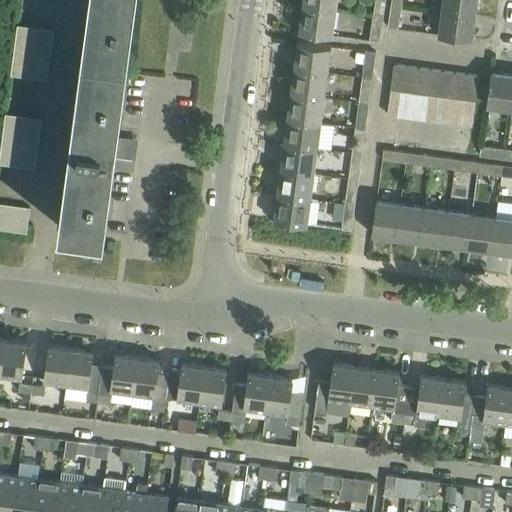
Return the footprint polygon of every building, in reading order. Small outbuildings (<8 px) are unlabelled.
[(134,20),(136,0),(89,0),(88,14),(134,20)] [(336,8),(337,0),(303,0),(303,2),(300,2),(300,3),(303,3),(303,4),(336,8)] [(384,15),(385,0),(375,0),(373,13),(384,15)] [(476,13),(477,0),(443,0),(442,8),(476,13)] [(399,27),(402,3),(391,1),(388,26),(399,27)] [(333,34),(336,8),(303,4),(299,30),(333,34)] [(472,37),(476,13),(442,8),(439,32),(472,37)] [(380,40),(384,15),(373,13),(369,39),(380,40)] [(118,135),(134,20),(88,14),(59,223),(58,225),(106,232),(117,145),(133,147),(132,156),(133,157),(135,146),(111,143),(113,134),(118,135)] [(27,49),(30,25),(18,23),(15,48),(27,49)] [(39,51),(42,26),(30,25),(27,49),(39,51)] [(51,53),(54,28),(42,26),(39,51),(51,53)] [(328,70),(331,44),(298,40),(294,65),(292,65),(328,70)] [(23,74),(27,49),(15,48),(11,73),(23,74)] [(373,76),(376,50),(366,48),(362,74),(373,76)] [(35,76),(39,51),(27,49),(23,74),(35,76)] [(47,78),(51,53),(39,51),(35,76),(47,78)] [(403,90),(406,65),(394,63),(391,88),(403,90)] [(324,95),(328,70),(292,65),(292,66),(294,66),(291,90),(288,90),(288,91),(291,91),(324,95)] [(415,91),(419,66),(406,65),(403,90),(415,91)] [(427,93),(431,68),(419,66),(415,91),(427,93)] [(440,94),(443,69),(431,68),(427,93),(440,94)] [(509,106),(511,87),(511,71),(491,68),(486,103),(509,106)] [(452,96),(455,71),(443,69),(440,94),(452,96)] [(464,98),(467,73),(455,71),(452,96),(464,98)] [(476,99),(479,74),(467,73),(464,98),(476,99)] [(369,101),(373,76),(362,74),(359,100),(369,101)] [(400,115),(403,90),(391,88),(387,113),(400,115)] [(412,116),(415,91),(403,90),(400,115),(412,116)] [(321,121),(324,95),(291,91),(288,116),(285,115),(285,116),(288,117),(321,121)] [(424,118),(427,93),(415,91),(412,116),(424,118)] [(436,119),(440,94),(427,93),(424,118),(436,119)] [(448,121),(452,96),(440,94),(436,119),(448,121)] [(461,123),(464,98),(452,96),(448,121),(461,123)] [(473,124),(476,99),(464,98),(461,123),(473,124)] [(366,127),(369,101),(359,100),(356,125),(366,127)] [(15,138),(18,114),(6,112),(3,137),(15,138)] [(27,140),(30,115),(18,114),(15,138),(27,140)] [(38,142),(42,117),(30,115),(27,140),(38,142)] [(317,147),(321,121),(288,117),(284,141),(281,140),(281,142),(284,142),(317,147)] [(362,152),(366,127),(356,125),(352,151),(362,152)] [(0,161),(11,163),(15,138),(3,137),(0,157),(0,161)] [(23,165),(27,140),(15,138),(11,163),(23,165)] [(35,166),(38,142),(27,140),(23,165),(35,166)] [(314,172),(317,147),(284,142),(281,166),(278,166),(278,167),(281,167),(281,168),(314,172)] [(502,157),(504,146),(481,143),(480,154),(502,157)] [(511,158),(511,147),(504,146),(502,157),(511,158)] [(405,161),(406,150),(384,147),(382,158),(405,161)] [(429,164),(430,153),(406,150),(405,161),(429,164)] [(359,178),(362,152),(352,151),(349,176),(359,178)] [(453,167),(454,156),(430,153),(429,164),(453,167)] [(477,170),(478,160),(454,156),(453,167),(477,170)] [(501,173),(503,163),(478,160),(477,170),(501,173)] [(511,174),(511,164),(503,163),(501,173),(511,174)] [(311,198),(314,172),(281,168),(278,192),(275,192),(274,193),(277,193),(311,198)] [(355,203),(359,178),(349,176),(345,202),(355,203)] [(307,223),(311,198),(277,193),(274,218),(271,217),(271,218),(307,223)] [(395,236),(400,201),(376,198),(371,233),(395,236)] [(496,214),(492,248),(511,250),(511,201),(498,199),(496,214)] [(419,239),(424,204),(400,201),(395,236),(419,239)] [(15,229),(18,204),(7,202),(3,227),(15,229)] [(352,229),(355,203),(345,202),(342,227),(352,229)] [(27,231),(30,205),(18,204),(15,229),(27,231)] [(443,242),(448,208),(424,204),(419,239),(443,242)] [(467,245),(472,211),(448,208),(443,242),(467,245)] [(491,248),(496,214),(472,211),(467,245),(491,248)] [(27,341),(5,338),(0,371),(0,374),(22,377),(27,341)] [(66,383),(71,347),(48,344),(44,380),(66,383)] [(98,400),(103,364),(92,362),(94,350),(71,347),(66,383),(88,386),(87,389),(86,389),(85,398),(98,400)] [(133,392),(138,355),(115,353),(114,365),(103,364),(98,400),(111,402),(113,390),(133,392)] [(160,358),(138,355),(133,392),(155,395),(155,398),(153,398),(152,407),(165,409),(167,395),(168,384),(169,372),(158,370),(160,358)] [(199,400),(204,364),(182,361),(179,386),(168,384),(167,395),(177,397),(199,400)] [(319,378),(315,409),(328,411),(349,414),(351,401),(356,365),(333,362),(331,379),(319,378)] [(227,367),(204,364),(199,400),(222,403),(227,367)] [(372,404),(377,368),(356,365),(351,401),(372,404)] [(404,421),(408,385),(397,383),(399,371),(377,368),(372,404),(394,407),(394,410),(392,410),(391,419),(404,421)] [(266,410),(271,373),(249,370),(247,383),(236,382),(232,409),(231,418),(244,420),(245,407),(266,410)] [(299,424),(303,391),(291,389),(293,376),(271,373),(266,410),(288,413),(286,422),(299,424)] [(408,385),(404,421),(417,423),(425,424),(426,412),(439,413),(443,376),(421,373),(419,386),(408,385)] [(471,430),(476,393),(464,392),(466,379),(443,376),(439,413),(461,416),(459,428),(471,430)] [(31,392),(32,383),(19,381),(17,390),(31,392)] [(505,422),(510,385),(488,382),(486,394),(476,393),(471,430),(469,446),(481,448),(485,419),(505,422)] [(45,385),(32,383),(31,392),(43,393),(45,385)] [(231,418),(232,409),(219,407),(218,416),(231,418)] [(10,443),(12,430),(2,429),(0,441),(10,443)] [(346,430),(344,443),(354,444),(355,432),(346,430)] [(43,447),(45,435),(36,433),(34,446),(43,447)] [(53,448),(55,436),(45,435),(43,447),(53,448)] [(86,453),(88,440),(66,437),(64,456),(76,458),(77,451),(86,453)] [(95,454),(97,442),(88,440),(86,453),(95,454)] [(129,459),(130,446),(121,445),(119,457),(129,459)] [(138,460),(140,447),(130,446),(129,459),(138,460)] [(173,464),(174,452),(165,451),(163,463),(173,464)] [(511,453),(502,452),(500,464),(509,465),(511,453)] [(190,467),(192,454),(182,453),(181,466),(190,467)] [(225,471),(226,459),(217,458),(215,470),(225,471)] [(234,473),(236,460),(226,459),(225,471),(234,473)] [(268,477),(269,465),(260,463),(258,476),(268,477)] [(277,479),(279,466),(269,465),(268,477),(277,479)] [(309,491),(312,470),(291,468),(289,480),(298,481),(297,489),(309,491)] [(332,486),(333,473),(312,470),(309,491),(321,492),(323,485),(332,486)] [(0,508),(13,511),(18,474),(0,471),(0,508)] [(352,499),(355,476),(333,473),(332,486),(341,487),(340,497),(352,499)] [(394,486),(396,474),(386,473),(385,485),(394,486)] [(23,511),(34,511),(39,477),(18,474),(13,511),(23,511)] [(121,511),(125,488),(126,478),(105,475),(103,485),(99,511),(121,511)] [(56,511),(60,480),(39,477),(34,511),(56,511)] [(428,491),(430,478),(421,477),(419,490),(428,491)] [(369,478),(367,490),(376,492),(378,479),(369,478)] [(438,492),(440,480),(430,478),(428,491),(438,492)] [(77,511),(82,483),(60,480),(56,511),(77,511)] [(143,511),(146,491),(147,483),(137,482),(136,490),(125,488),(121,511),(143,511)] [(99,511),(103,485),(82,483),(77,511),(99,511)] [(472,497),(473,484),(464,483),(462,495),(472,497)] [(492,506),(495,487),(473,484),(472,497),(481,498),(480,504),(492,506)] [(166,511),(169,494),(146,491),(143,511),(166,511)] [(197,511),(199,498),(177,495),(174,511),(197,511)] [(285,511),(286,510),(287,497),(265,495),(263,507),(262,511),(285,511)] [(219,511),(221,501),(199,498),(197,511),(219,511)] [(240,511),(242,504),(221,501),(219,511),(240,511)]
